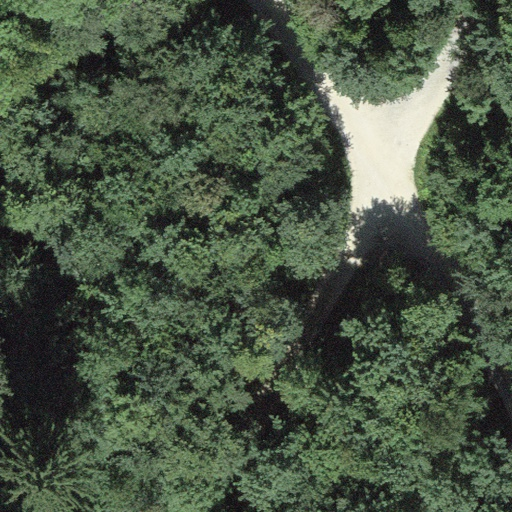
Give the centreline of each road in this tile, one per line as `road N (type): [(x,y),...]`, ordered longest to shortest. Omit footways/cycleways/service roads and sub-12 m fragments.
road 1 (track): [(200,511),(389,159)]
road 2 (track): [(511,398),(389,159)]
road 3 (track): [(269,0),(389,159)]
road 4 (track): [(389,159),(483,0)]
